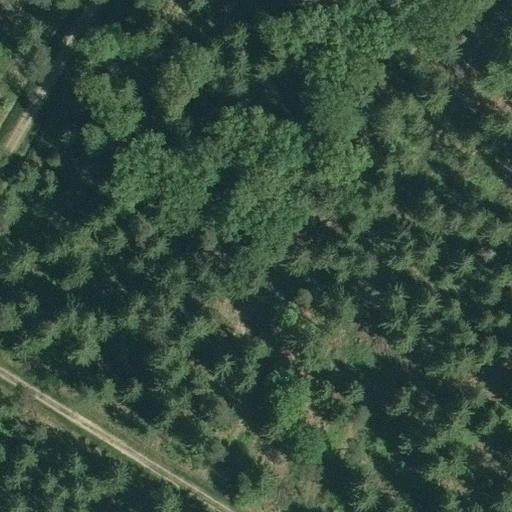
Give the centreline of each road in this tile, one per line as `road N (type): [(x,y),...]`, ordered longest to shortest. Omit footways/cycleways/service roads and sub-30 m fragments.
road 1 (track): [(231,511),(0,369)]
road 2 (track): [(0,168),(98,0)]
